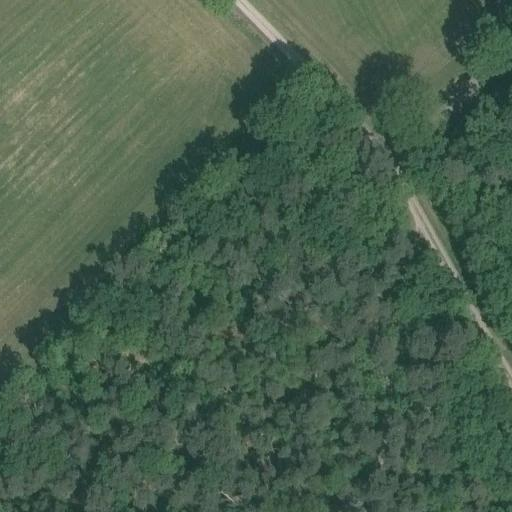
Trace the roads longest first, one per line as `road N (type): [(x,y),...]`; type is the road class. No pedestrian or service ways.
road 1 (track): [(370,511),(397,357),(412,184)]
road 2 (track): [(233,0),(404,170)]
road 3 (track): [(511,352),(404,170)]
road 4 (track): [(404,170),(511,52)]
